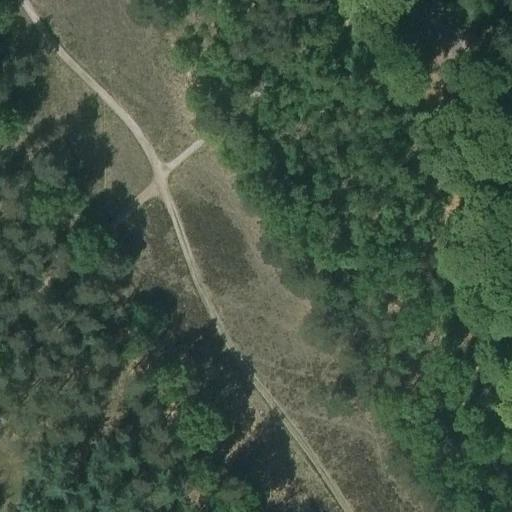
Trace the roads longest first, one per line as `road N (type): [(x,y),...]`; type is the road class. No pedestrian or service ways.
road 1 (track): [(414,0),(454,88),(511,277)]
road 2 (unknown): [(511,214),(466,54),(433,0)]
